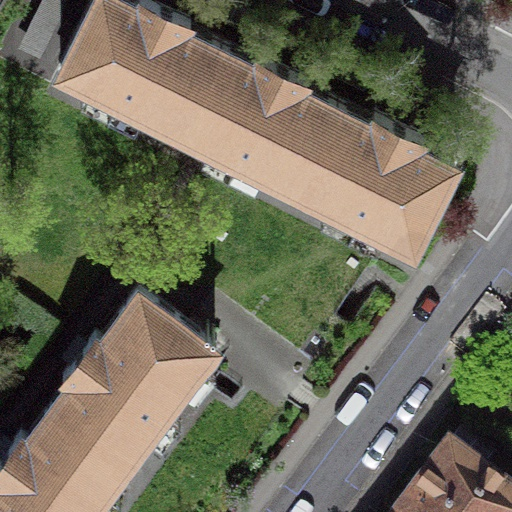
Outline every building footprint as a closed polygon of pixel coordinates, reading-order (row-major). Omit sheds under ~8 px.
[(43,47),(66,0),(39,0),(21,37),(43,47)] [(90,0),(59,63),(178,122),(221,36),(187,19),(190,13),(175,6),(177,2),(173,0),(90,0)] [(178,122),(295,180),(337,94),(304,77),(307,71),(292,64),(294,60),(284,55),(275,50),(273,54),(258,47),(255,53),(221,36),(178,122)] [(295,180),(413,239),(456,153),(420,135),(423,129),(408,122),(410,118),(401,113),(391,108),(389,112),(375,105),(371,111),(337,94),(295,180)] [(69,376),(48,404),(126,461),(216,339),(139,282),(102,332),(96,328),(80,350),(63,372),(69,376)] [(0,511),(87,511),(126,461),(48,404),(28,432),(22,428),(5,450),(0,457),(0,511)] [(511,511),(511,510),(451,465),(415,511),(511,511)]
